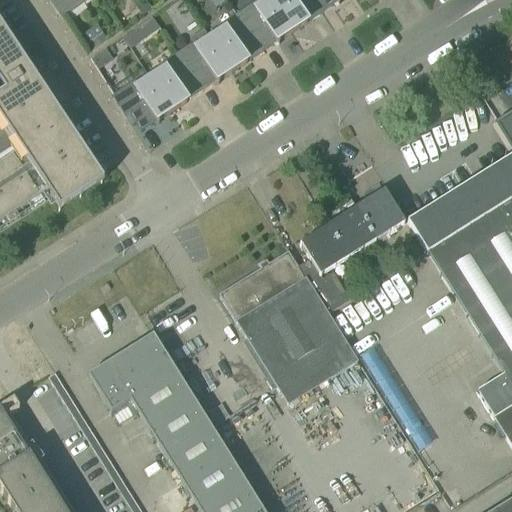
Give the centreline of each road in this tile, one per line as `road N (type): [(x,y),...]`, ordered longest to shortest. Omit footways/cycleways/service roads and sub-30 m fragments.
road 1 (unclassified): [(162,208),(493,0)]
road 2 (residential): [(162,208),(35,0)]
road 3 (unclassified): [(0,308),(162,208)]
